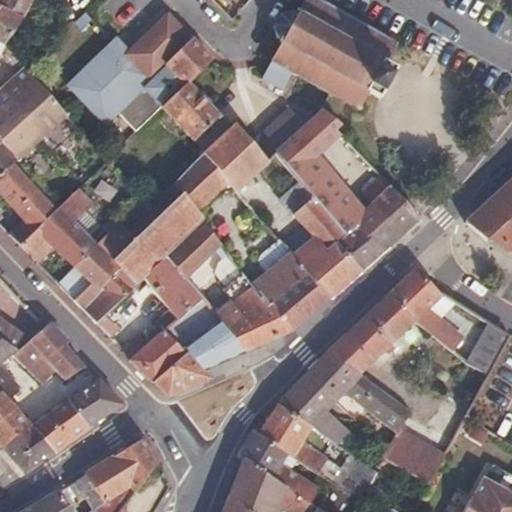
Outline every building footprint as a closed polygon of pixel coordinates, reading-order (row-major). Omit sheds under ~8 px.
[(0,0),(0,6),(24,19),(34,0),(0,0)] [(235,15),(221,0),(217,4),(231,20),(235,15)] [(392,42),(315,0),(303,0),(297,12),(292,14),(288,13),(278,16),(272,27),(274,37),(279,39),(277,42),(280,43),(270,62),(261,80),(284,91),(292,76),(329,95),(337,100),(356,110),(365,92),(378,99),(395,67),(383,60),(392,42)] [(0,6),(0,43),(3,46),(24,19),(0,6)] [(166,17),(125,57),(122,60),(95,85),(77,102),(101,127),(114,115),(139,92),(156,110),(183,84),(208,61),(171,22),(166,17)] [(95,85),(122,60),(115,56),(121,50),(120,48),(112,40),(63,87),(77,102),(95,85)] [(122,60),(125,57),(121,50),(115,56),(122,60)] [(0,147),(13,162),(63,116),(24,73),(21,70),(0,88),(0,147)] [(217,118),(183,84),(156,110),(189,145),(217,118)] [(156,110),(139,92),(114,115),(132,133),(156,110)] [(269,156),(302,128),(285,112),(249,145),(263,161),(269,156)] [(302,128),(269,156),(289,177),(309,161),(338,137),(334,132),(341,126),(320,114),(302,128)] [(227,130),(217,118),(189,145),(201,156),(204,152),(227,130)] [(227,130),(204,152),(230,181),(236,189),(263,161),(249,145),(232,124),(227,130)] [(0,173),(13,162),(0,147),(0,173)] [(182,196),(198,210),(230,181),(204,152),(201,156),(170,185),(182,196)] [(363,217),(309,161),(289,177),(296,185),(344,237),(363,217)] [(37,187),(13,162),(0,173),(0,190),(17,207),(37,187)] [(511,253),(511,177),(464,223),(484,241),(489,238),(511,253)] [(389,188),(382,181),(371,194),(378,200),(389,188)] [(345,285),(359,273),(335,246),(344,237),(296,185),(277,204),(303,231),(296,241),(305,250),(299,258),(306,271),(328,300),(345,285)] [(56,208),(37,187),(17,207),(27,218),(37,228),(56,208)] [(363,217),(344,237),(335,246),(359,273),(391,245),(419,219),(406,205),(389,188),(378,200),(363,217)] [(75,268),(93,250),(69,224),(88,205),(74,190),(56,208),(37,228),(19,246),(38,265),(55,248),(75,268)] [(108,266),(93,250),(75,268),(58,286),(96,326),(143,279),(166,256),(202,219),(205,216),(198,210),(182,196),(108,266)] [(9,236),(19,246),(37,228),(27,218),(9,236)] [(166,256),(184,279),(221,243),(202,219),(166,256)] [(252,283),(290,330),(309,315),(328,300),(306,271),(299,258),(293,251),(257,279),(252,283)] [(166,256),(143,279),(178,320),(203,303),(184,279),(166,256)] [(439,297),(414,271),(399,284),(386,295),(412,323),(433,338),(443,345),(452,353),(460,341),(435,320),(424,311),(439,297)] [(290,330),(252,283),(229,307),(237,319),(225,330),(245,350),(261,343),(290,330)] [(328,350),(360,374),(372,362),(383,350),(387,354),(397,344),(394,339),(412,323),(386,295),(357,323),(339,340),(328,350)] [(447,302),(439,297),(424,311),(435,320),(447,302)] [(68,344),(49,324),(45,327),(24,344),(39,358),(54,373),(64,382),(85,368),(65,348),(68,344)] [(245,350),(225,330),(220,324),(188,348),(185,352),(154,385),(168,397),(206,380),(199,371),(245,350)] [(499,350),(506,338),(487,326),(465,362),(488,376),(501,353),(499,350)] [(154,385),(185,352),(168,327),(148,345),(138,336),(122,351),(131,360),(128,363),(154,385)] [(0,340),(0,363),(12,354),(18,350),(0,340)] [(511,343),(463,419),(498,440),(502,432),(511,410),(511,343)] [(28,368),(39,358),(24,344),(18,350),(12,354),(28,368)] [(360,374),(328,350),(304,375),(277,404),(311,427),(334,444),(337,446),(348,430),(330,418),(328,420),(322,416),(343,394),(393,433),(394,432),(409,412),(360,374)] [(54,373),(39,358),(28,368),(42,380),(54,373)] [(18,392),(0,369),(0,385),(3,389),(11,399),(18,392)] [(101,384),(71,409),(88,427),(118,402),(101,384)] [(0,419),(17,405),(11,399),(3,389),(0,391),(0,419)] [(256,437),(322,479),(331,465),(323,460),(300,445),(311,427),(277,404),(267,420),(256,437)] [(0,419),(0,447),(31,421),(17,405),(0,419)] [(89,430),(88,427),(71,409),(41,434),(53,457),(59,453),(89,430)] [(0,450),(23,476),(53,457),(41,434),(31,421),(0,447),(0,450)] [(334,444),(311,427),(300,445),(323,460),(334,444)] [(442,458),(394,432),(393,433),(382,460),(427,485),(442,458)] [(322,479),(256,437),(250,433),(247,438),(242,446),(237,454),(241,457),(326,511),(353,511),(358,503),(331,484),(322,479)] [(83,477),(58,492),(69,511),(75,511),(82,508),(77,501),(95,486),(111,498),(134,477),(140,483),(156,463),(157,461),(143,439),(83,474),(83,477)] [(339,470),(331,484),(358,503),(376,473),(350,455),(339,470)] [(326,511),(241,457),(223,502),(218,511),(274,511),(275,508),(282,511),(326,511)] [(511,485),(511,475),(490,463),(482,478),(508,493),(511,485)] [(339,470),(331,465),(322,479),(331,484),(339,470)] [(140,483),(134,477),(111,498),(121,507),(140,483)] [(482,478),(465,509),(469,511),(511,511),(511,494),(508,493),(482,478)] [(69,511),(58,492),(35,506),(34,503),(20,511),(69,511)] [(95,511),(116,511),(121,507),(111,498),(95,511)]
